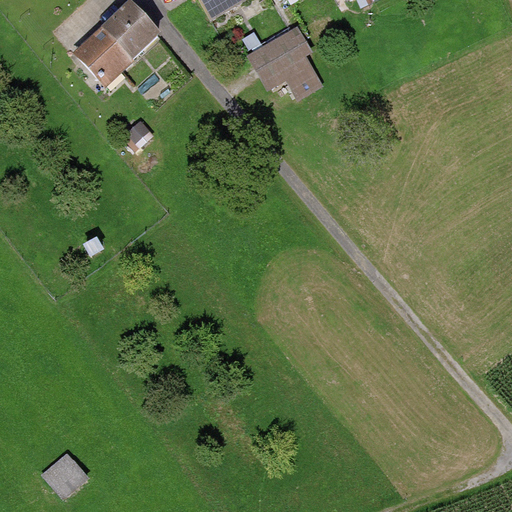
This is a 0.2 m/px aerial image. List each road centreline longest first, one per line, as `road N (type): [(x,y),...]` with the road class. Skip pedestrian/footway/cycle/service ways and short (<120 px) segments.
road 1 (track): [(511,433),(226,94)]
road 2 (track): [(401,511),(489,479),(511,459)]
